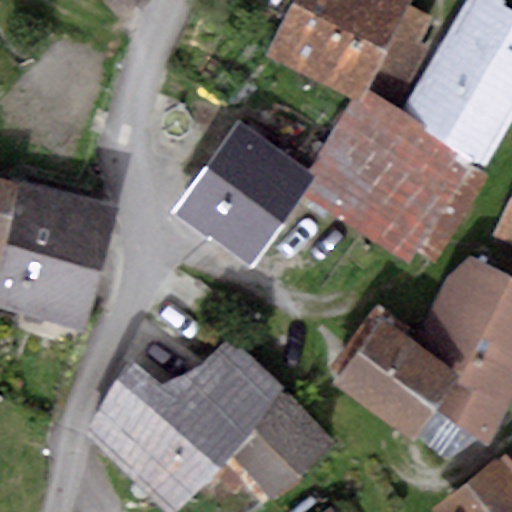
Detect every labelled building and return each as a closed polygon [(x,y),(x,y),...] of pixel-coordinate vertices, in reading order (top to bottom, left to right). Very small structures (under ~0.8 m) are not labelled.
[(124,0),(139,11),(146,0),(124,0)] [(292,0),(266,55),(354,97),(367,71),(404,89),(426,46),(420,43),(433,16),(407,3),(408,0),(292,0)] [(511,116),(511,10),(493,0),(467,0),(405,109),(488,161),(511,116)] [(491,169),(369,90),(313,178),(300,198),(406,266),(417,248),(434,259),(491,169)] [(234,123),(170,213),(248,268),(300,198),(313,178),(234,123)] [(110,210),(0,181),(0,303),(80,325),(110,210)] [(511,195),(492,239),(511,247),(511,195)] [(511,392),(511,277),(469,256),(446,274),(410,339),(455,373),(430,406),(483,444),(511,392)] [(376,306),(331,366),(340,373),(333,383),(406,438),(430,406),(455,373),(410,339),(401,332),(405,327),(376,306)] [(154,383),(129,360),(89,432),(163,511),(173,511),(229,456),(270,505),(334,447),(226,341),(197,373),(154,383)] [(502,451),(434,508),(437,511),(511,511),(511,448),(506,454),(502,451)]
